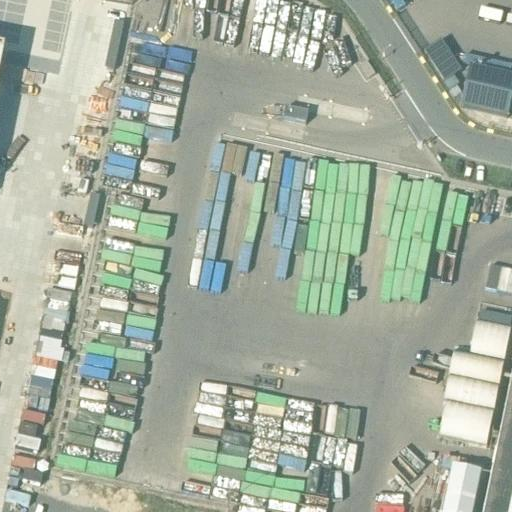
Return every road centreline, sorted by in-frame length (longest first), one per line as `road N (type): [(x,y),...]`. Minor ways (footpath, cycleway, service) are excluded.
road 1 (unknown): [(510,247),(454,236),(439,248),(430,274),(429,388),(403,511)]
road 2 (unknown): [(510,247),(464,209),(379,177),(319,166),(306,185)]
road 3 (unclassified): [(511,156),(449,130),(356,0)]
